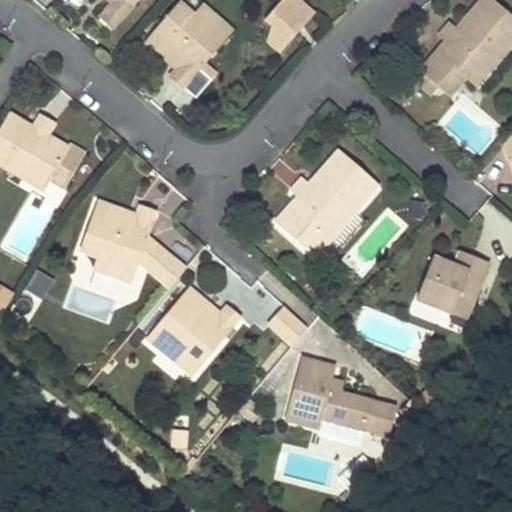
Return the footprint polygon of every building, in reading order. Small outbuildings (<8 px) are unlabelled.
[(100,14),(113,25),(135,0),(112,0),(112,1),(100,14)] [(180,0),(179,0),(146,38),(171,60),(177,53),(184,58),(177,66),(169,75),(182,86),(203,61),(217,45),(209,38),(224,21),(202,2),(194,11),(180,0)] [(280,49),(315,9),(303,0),(279,0),(265,17),(277,28),(268,39),(280,49)] [(448,20),(437,33),(444,39),(419,68),(422,70),(416,78),(430,91),(437,83),(452,65),(465,75),(475,84),(511,41),(511,15),(493,0),(476,0),(460,20),(470,28),(464,34),(455,26),(448,20)] [(455,26),(464,34),(470,28),(460,20),(455,26)] [(209,38),(217,45),(232,28),(224,21),(209,38)] [(184,58),(177,53),(171,60),(177,66),(184,58)] [(217,73),(203,61),(182,86),(195,97),(217,73)] [(465,75),(452,65),(437,83),(450,93),(465,75)] [(26,119),(10,110),(0,126),(0,161),(23,175),(29,165),(50,176),(65,185),(85,150),(70,141),(69,143),(48,131),(55,119),(41,111),(34,123),(30,130),(22,126),(26,119)] [(30,130),(34,123),(26,119),(22,126),(30,130)] [(511,155),(511,130),(503,140),(509,157),(511,155)] [(318,189),(302,175),(291,188),(298,193),(276,219),(308,247),(321,233),(328,239),(378,182),(338,147),(314,175),(323,183),(318,189)] [(44,187),(50,176),(29,165),(23,175),(44,187)] [(128,255),(138,259),(167,284),(185,264),(148,232),(156,208),(141,202),(137,213),(133,223),(126,220),(129,211),(97,199),(80,248),(97,254),(93,266),(120,276),(128,255)] [(129,211),(126,220),(133,223),(137,213),(129,211)] [(316,254),(328,239),(321,233),(308,247),(316,254)] [(469,267),(474,253),(460,248),(455,262),(469,267)] [(472,304),(489,260),(474,253),(469,267),(455,262),(434,254),(418,297),(453,311),(457,299),(472,304)] [(138,259),(128,255),(120,276),(131,280),(138,259)] [(54,280),(38,271),(27,290),(43,300),(54,280)] [(227,303),(219,312),(213,320),(206,314),(213,307),(187,285),(146,335),(151,339),(174,359),(191,372),(240,313),(227,303)] [(13,294),(0,286),(0,307),(4,310),(13,294)] [(472,304),(457,299),(453,311),(467,316),(472,304)] [(213,307),(206,314),(213,320),(219,312),(213,307)] [(306,328),(283,307),(268,324),(291,345),(306,328)] [(335,362),(301,353),(284,415),(288,416),(313,424),(318,424),(320,416),(362,427),(363,426),(387,433),(394,404),(370,398),(371,396),(341,388),(342,385),(329,382),(331,375),(335,362)] [(331,375),(329,382),(342,385),(344,378),(331,375)] [(187,430),(172,429),(172,448),(186,448),(187,430)]
